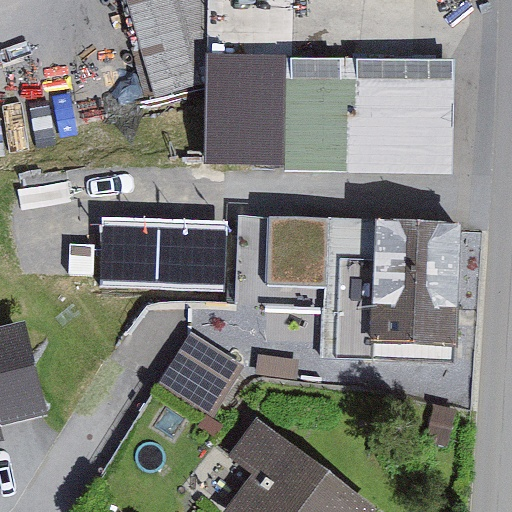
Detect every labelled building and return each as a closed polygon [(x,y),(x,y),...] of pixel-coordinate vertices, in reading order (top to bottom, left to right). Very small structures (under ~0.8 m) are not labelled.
[(448,69),(472,27),(468,2),(466,0),(132,0),(159,93),(210,80),(210,66),(448,69)] [(209,165),(447,168),(448,69),(210,66),(210,80),(209,165)] [(450,363),(451,230),(328,224),(323,355),(450,363)] [(321,228),(234,227),(234,311),(318,319),(321,228)] [(223,307),(222,240),(98,236),(97,302),(223,307)] [(166,366),(222,399),(253,344),(197,312),(166,366)] [(21,326),(0,331),(0,421),(42,410),(21,326)] [(371,511),(252,428),(229,468),(245,483),(224,511),(371,511)]
